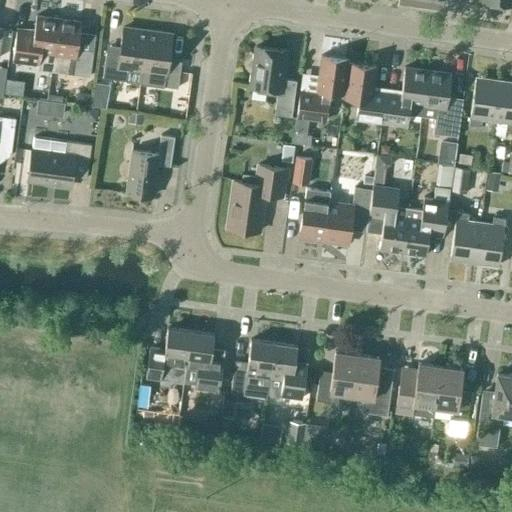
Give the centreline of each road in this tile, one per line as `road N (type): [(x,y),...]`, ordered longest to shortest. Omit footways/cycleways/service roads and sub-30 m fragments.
road 1 (residential): [(190,237),(221,271),(511,313)]
road 2 (residential): [(511,44),(224,4)]
road 3 (residential): [(190,237),(224,4)]
road 4 (residential): [(0,217),(190,237)]
